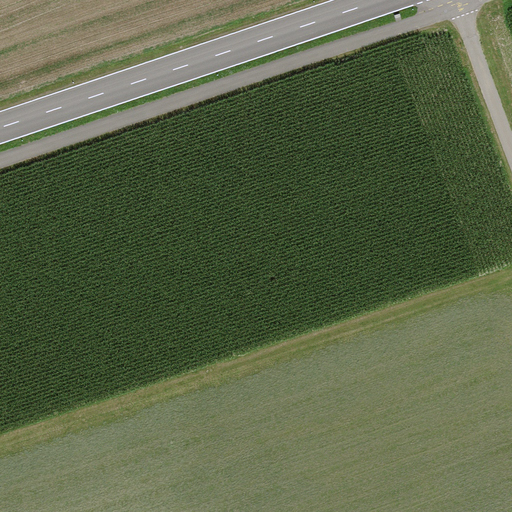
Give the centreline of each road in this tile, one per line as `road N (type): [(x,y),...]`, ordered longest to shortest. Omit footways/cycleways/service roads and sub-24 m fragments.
road 1 (secondary): [(0,127),(382,0)]
road 2 (unclassified): [(458,0),(511,148)]
